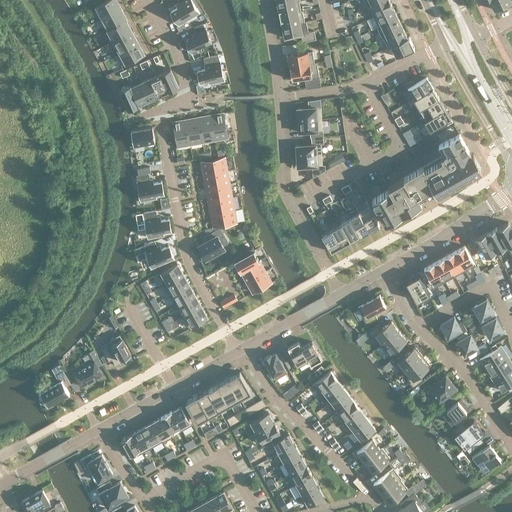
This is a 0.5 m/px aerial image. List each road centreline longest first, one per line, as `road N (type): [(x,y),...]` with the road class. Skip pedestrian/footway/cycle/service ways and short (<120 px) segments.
road 1 (residential): [(159,109),(182,243),(241,349)]
road 2 (residential): [(241,349),(371,497)]
road 3 (residential): [(241,349),(97,430)]
road 4 (residential): [(416,328),(469,381),(511,449)]
road 5 (residential): [(511,191),(382,271)]
road 6 (residential): [(257,511),(225,461),(143,500)]
road 7 (tertiary): [(445,46),(510,161)]
road 8 (residential): [(416,328),(492,287),(511,327)]
